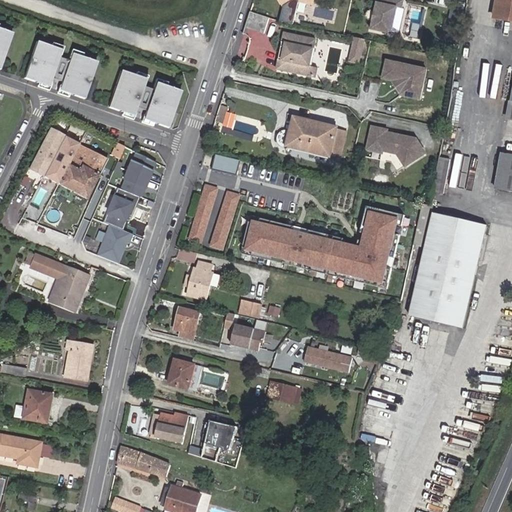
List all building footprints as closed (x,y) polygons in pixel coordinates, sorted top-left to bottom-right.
[(373,21),(371,29),(392,35),(399,9),(403,10),(405,1),(399,0),(378,0),(375,11),(373,21)] [(511,21),(511,0),(497,0),(494,19),(511,21)] [(373,21),(375,11),(373,11),(371,10),(369,11),(367,13),(366,14),(366,15),(366,17),(367,18),(368,19),(373,21)] [(251,13),(246,27),(275,37),(279,21),(251,13)] [(0,64),(11,33),(0,29),(0,64)] [(316,77),(318,67),(309,65),(314,37),(283,31),(276,70),(316,77)] [(359,65),(365,39),(356,38),(351,63),(359,65)] [(56,49),(36,42),(24,79),(44,86),(46,81),(51,83),(59,55),(55,54),(56,49)] [(81,98),(94,62),(75,56),(73,60),(68,58),(58,86),(63,87),(62,92),(81,98)] [(420,100),(427,70),(386,61),(382,79),(403,84),(400,95),(420,100)] [(139,77),(119,71),(106,107),(126,114),(128,110),(133,111),(142,84),(137,82),(139,77)] [(166,128),(178,91),(159,84),(157,89),(152,87),(143,114),(148,116),(146,121),(166,128)] [(463,100),(457,100),(452,129),(458,130),(463,100)] [(225,114),(228,106),(221,104),(219,112),(225,114)] [(223,123),(225,114),(219,112),(216,121),(223,123)] [(338,128),(295,118),(288,147),(331,157),(331,155),(334,143),(337,130),(338,128)] [(427,154),(418,140),(392,134),(392,137),(386,136),(387,131),(373,128),(366,158),(393,163),(400,173),(427,154)] [(106,159),(48,130),(44,139),(28,169),(86,199),(106,159)] [(341,157),(347,133),(337,130),(334,143),(331,155),(341,157)] [(155,163),(134,152),(130,161),(127,160),(118,189),(142,199),(155,163)] [(511,155),(502,154),(495,189),(511,192),(511,155)] [(440,158),(436,180),(434,192),(445,195),(451,160),(440,158)] [(247,195),(246,202),(277,209),(283,184),(236,172),(231,191),(247,195)] [(203,243),(220,187),(206,183),(188,239),(203,243)] [(137,200),(115,189),(101,223),(123,230),(137,200)] [(229,198),(246,202),(247,195),(231,191),(229,198)] [(412,201),(423,204),(425,194),(414,191),(412,201)] [(249,218),(241,252),(381,282),(396,213),(365,206),(357,241),(249,218)] [(422,206),(413,245),(423,247),(431,208),(422,206)] [(489,225),(433,212),(409,317),(464,330),(489,225)] [(133,236),(107,227),(96,256),(118,266),(133,236)] [(74,312),(81,295),(74,292),(81,274),(64,266),(28,252),(23,264),(29,266),(28,268),(58,280),(49,301),(74,312)] [(196,268),(194,277),(191,288),(189,296),(207,301),(214,273),(211,272),(213,264),(201,262),(199,269),(196,268)] [(74,292),(81,295),(88,277),(81,274),(74,292)] [(191,288),(194,277),(187,275),(185,287),(191,288)] [(263,305),(243,301),(240,314),(260,318),(263,305)] [(282,308),(272,305),(269,314),(279,317),(282,308)] [(186,333),(185,338),(195,341),(202,313),(181,308),(176,330),(182,331),(186,333)] [(259,321),(244,318),(242,327),(257,331),(259,321)] [(86,364),(89,345),(66,341),(64,350),(68,351),(63,376),(86,381),(89,365),(86,364)] [(304,361),(348,373),(352,357),(308,345),(304,361)] [(189,390),(195,365),(176,360),(170,385),(189,390)] [(25,377),(26,369),(8,365),(2,364),(2,367),(0,366),(0,372),(1,373),(25,377)] [(202,367),(195,365),(189,390),(196,391),(202,367)] [(299,387),(271,380),(267,397),(294,404),(299,387)] [(51,395),(27,390),(24,406),(16,404),(13,417),(45,423),(51,395)] [(176,417),(162,414),(161,417),(156,416),(151,435),(158,437),(157,438),(184,444),(190,412),(178,409),(176,417)] [(246,422),(220,417),(219,426),(243,431),(246,422)] [(39,442),(0,434),(0,454),(15,458),(14,462),(34,466),(39,442)] [(173,462),(123,447),(117,465),(168,480),(173,462)] [(167,507),(172,489),(167,487),(161,505),(167,507)] [(173,487),(172,489),(167,507),(166,510),(172,511),(197,511),(202,495),(173,487)] [(36,496),(19,492),(17,499),(34,503),(36,496)] [(116,497),(111,511),(115,511),(146,511),(148,508),(116,497)]
